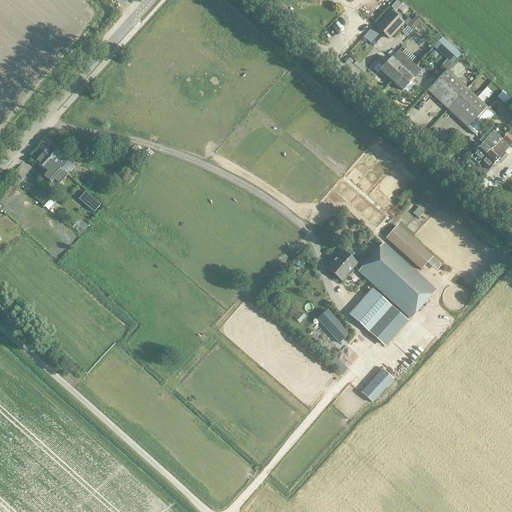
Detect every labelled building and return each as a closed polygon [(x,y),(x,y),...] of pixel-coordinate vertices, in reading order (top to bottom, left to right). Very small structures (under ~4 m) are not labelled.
[(409,9),(398,0),(391,8),(396,12),(398,10),(404,15),(409,9)] [(391,13),(377,29),(389,40),(404,24),(391,13)] [(408,25),(413,31),(421,23),(415,17),(408,25)] [(371,45),(379,36),(371,29),(363,38),(371,45)] [(457,52),(442,39),(434,48),(449,61),(457,52)] [(400,51),(393,59),(381,72),(403,92),(422,71),(400,51)] [(447,71),(452,66),(447,61),(441,67),(447,71)] [(467,129),(487,108),(464,87),(471,80),(457,67),(450,74),(448,72),(429,92),(467,129)] [(511,102),(511,100),(503,92),(497,99),(508,108),(511,102)] [(495,115),(488,109),(469,130),(476,136),(495,115)] [(491,152),(481,163),(489,170),(511,144),(511,133),(510,131),(507,134),(502,140),(491,152)] [(473,156),(481,163),(491,152),(502,140),(493,132),(486,141),(483,138),(480,142),(483,145),(473,156)] [(44,140),(32,157),(38,160),(49,143),(44,140)] [(51,146),(43,154),(61,170),(68,161),(51,146)] [(131,152),(142,161),(145,156),(134,147),(131,152)] [(69,177),(61,170),(43,154),(36,163),(53,178),(56,175),(65,182),(69,177)] [(40,187),(31,196),(41,205),(50,196),(40,187)] [(93,214),(100,207),(85,193),(78,201),(93,214)] [(56,201),(51,197),(43,206),(48,210),(56,201)] [(418,220),(425,212),(419,208),(413,215),(418,220)] [(81,236),(89,226),(82,221),(80,219),(72,228),(81,236)] [(421,270),(432,258),(398,228),(387,240),(421,270)] [(347,249),(343,253),(328,270),(342,282),(347,277),(348,278),(353,273),(352,271),(355,268),(411,319),(435,291),(384,245),(369,262),(364,258),(357,265),(350,260),(355,255),(347,249)] [(302,270),(306,262),(295,257),(291,265),(302,270)] [(392,307),(373,290),(349,316),(369,333),(392,307)] [(345,339),(350,334),(333,314),(327,319),(333,326),(329,329),(337,337),(341,334),(345,339)] [(347,371),(335,359),(329,365),(342,377),(347,371)] [(394,381),(382,370),(361,392),(373,403),(394,381)]
